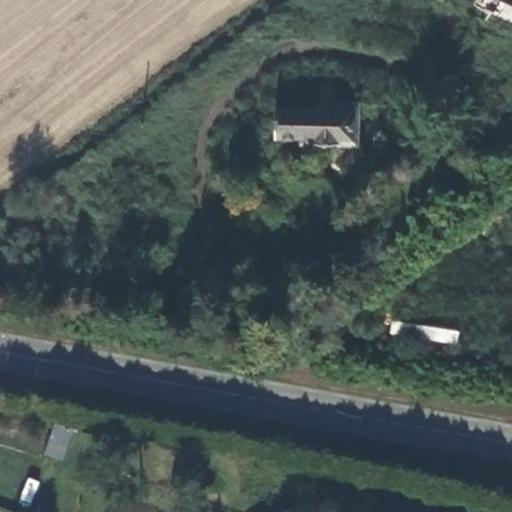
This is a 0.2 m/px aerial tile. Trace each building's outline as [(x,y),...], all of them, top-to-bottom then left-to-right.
[(511,3),(500,0),(474,0),(472,9),(511,19),(511,3)] [(477,71),(471,88),(505,100),(510,82),(477,71)] [(323,107),(281,107),(280,136),(321,135),(321,142),(359,143),(360,101),(323,101),(323,107)] [(459,347),(460,328),(398,323),(397,342),(459,347)] [(50,425),(45,456),(65,460),(70,428),(50,425)]
